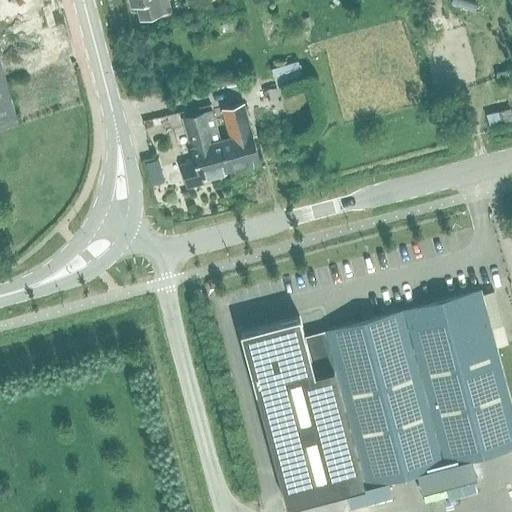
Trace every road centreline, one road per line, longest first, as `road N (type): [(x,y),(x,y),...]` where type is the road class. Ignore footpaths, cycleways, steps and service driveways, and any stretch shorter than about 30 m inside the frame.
road 1 (tertiary): [(157,251),(511,157)]
road 2 (unclassified): [(226,511),(157,251)]
road 3 (tertiary): [(113,224),(120,133),(84,0)]
road 4 (tertiary): [(0,294),(69,269),(113,224)]
